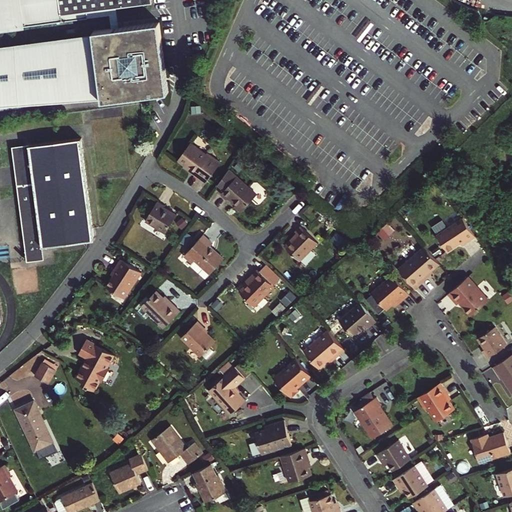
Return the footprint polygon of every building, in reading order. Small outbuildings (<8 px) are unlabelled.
[(0,0),(0,27),(108,14),(114,13),(113,5),(150,0),(0,0)] [(114,13),(108,14),(110,28),(92,30),(94,53),(96,69),(99,98),(164,90),(156,22),(115,27),(114,13)] [(90,70),(96,69),(94,53),(83,54),(81,35),(0,45),(0,98),(92,93),(90,70)] [(96,238),(83,137),(19,145),(35,261),(51,259),(49,244),(96,238)] [(190,142),(179,159),(195,170),(194,172),(208,181),(222,159),(207,150),(206,152),(190,142)] [(225,188),(237,174),(229,167),(219,183),(225,188)] [(222,192),(228,197),(230,195),(237,202),(236,204),(242,209),(258,191),(237,174),(225,188),(222,192)] [(165,204),(157,199),(145,219),(166,231),(177,213),(164,205),(165,204)] [(185,226),(190,220),(181,214),(177,221),(185,226)] [(389,238),(395,229),(387,223),(381,233),(389,238)] [(294,231),(296,233),(284,245),(299,260),(317,242),(300,225),(294,231)] [(461,248),(467,243),(452,226),(428,246),(441,261),(458,246),(461,248)] [(185,255),(193,262),(196,259),(211,273),(225,257),(212,245),(214,242),(204,233),(185,255)] [(428,246),(426,243),(416,251),(428,276),(429,275),(427,272),(441,261),(428,246)] [(428,276),(416,251),(400,266),(417,285),(428,276)] [(122,258),(113,271),(116,273),(107,286),(125,298),(142,272),(122,258)] [(196,259),(193,262),(191,265),(206,278),(211,273),(196,259)] [(282,277),(265,261),(258,268),(275,284),(282,277)] [(249,279),(239,289),(254,304),(275,284),(258,268),(248,278),(249,279)] [(373,290),(387,306),(395,300),(401,294),(404,297),(411,291),(394,272),(373,290)] [(451,292),(459,301),(461,300),(473,313),(491,298),(471,275),(451,292)] [(168,302),(155,290),(141,306),(164,328),(181,311),(169,300),(168,302)] [(288,304),(298,296),(293,290),(283,299),(288,304)] [(401,294),(395,300),(397,303),(404,297),(401,294)] [(362,301),(341,318),(355,335),(367,324),(369,326),(378,319),(362,301)] [(203,328),(204,326),(198,320),(182,337),(202,355),(216,340),(203,328)] [(493,324),(480,333),(481,335),(494,326),(493,324)] [(508,343),(497,325),(494,326),(481,335),(479,336),(485,346),(483,348),(488,355),(508,343)] [(335,357),(346,348),(329,328),(305,349),(321,366),(334,355),(335,357)] [(86,340),(78,354),(88,359),(77,379),(83,382),(81,385),(95,393),(102,380),(104,382),(110,371),(108,369),(116,356),(86,340)] [(511,354),(496,365),(503,378),(505,377),(511,387),(511,354)] [(299,385),(313,373),(298,355),(275,375),(292,395),(301,388),(299,385)] [(238,364),(248,376),(253,371),(243,359),(238,364)] [(53,371),(39,363),(31,377),(45,385),(53,371)] [(236,386),(248,376),(238,364),(210,388),(232,412),(247,399),(236,386)] [(429,406),(435,414),(455,402),(445,389),(447,388),(442,381),(420,396),(427,407),(429,406)] [(372,391),(362,398),(366,404),(377,397),(372,391)] [(357,410),(375,437),(395,424),(382,405),(384,404),(379,396),(377,397),(366,404),(357,410)] [(17,409),(25,425),(26,425),(41,457),(58,449),(35,400),(17,409)] [(287,419),(273,423),(274,427),(259,432),(265,453),(294,443),(287,419)] [(188,449),(172,426),(153,440),(170,464),(182,455),(189,465),(203,455),(195,444),(188,449)] [(479,462),(510,453),(504,432),(501,433),(490,436),(483,438),(482,435),(472,438),(479,462)] [(385,457),(388,462),(394,470),(412,459),(398,438),(376,452),(381,459),(385,457)] [(311,460),(307,447),(282,455),(290,481),(313,473),(309,461),(311,460)] [(141,453),(128,458),(131,464),(110,474),(119,494),(141,484),(137,474),(148,469),(141,453)] [(0,497),(1,500),(20,490),(12,475),(13,474),(7,462),(0,466),(0,497)] [(417,466),(428,483),(435,479),(423,462),(417,466)] [(211,465),(195,473),(199,482),(197,483),(205,502),(226,493),(218,475),(216,476),(211,465)] [(394,480),(399,487),(403,485),(407,490),(412,497),(430,485),(428,483),(417,466),(394,480)] [(507,496),(511,494),(511,468),(500,472),(507,496)] [(69,511),(70,511),(100,498),(92,481),(61,496),(69,511)] [(415,502),(420,509),(424,507),(426,511),(443,511),(450,508),(436,488),(415,502)] [(342,511),(341,505),(336,506),(334,500),(332,492),(326,494),(324,489),(310,494),(303,497),(307,511),(315,509),(315,511),(342,511)]
